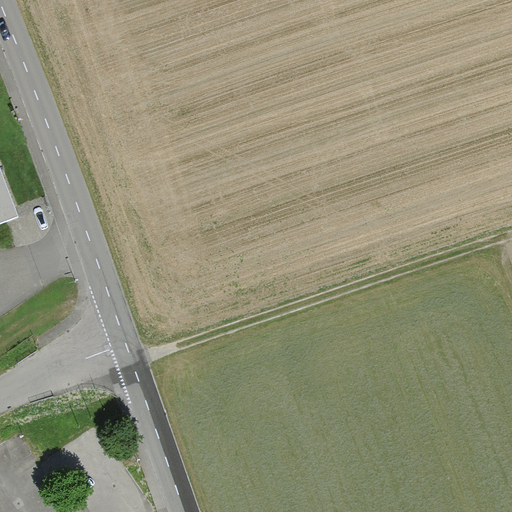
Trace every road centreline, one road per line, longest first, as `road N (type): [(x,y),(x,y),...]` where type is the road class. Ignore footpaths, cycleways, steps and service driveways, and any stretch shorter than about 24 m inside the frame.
road 1 (tertiary): [(0,12),(184,511)]
road 2 (track): [(132,363),(511,235)]
